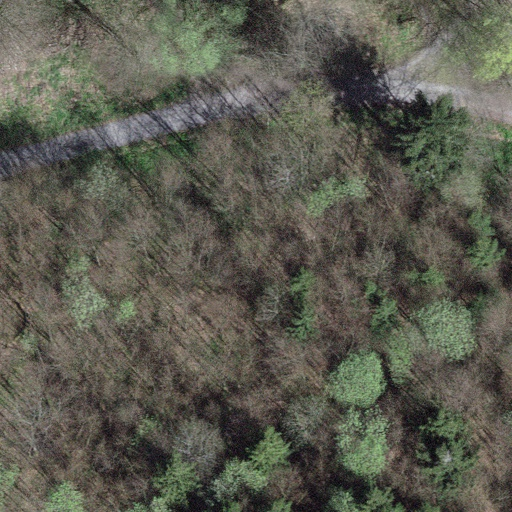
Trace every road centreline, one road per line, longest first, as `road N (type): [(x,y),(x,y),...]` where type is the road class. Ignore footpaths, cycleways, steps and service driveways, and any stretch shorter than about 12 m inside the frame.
road 1 (track): [(511,109),(383,91),(116,126),(0,157)]
road 2 (track): [(98,0),(116,126)]
